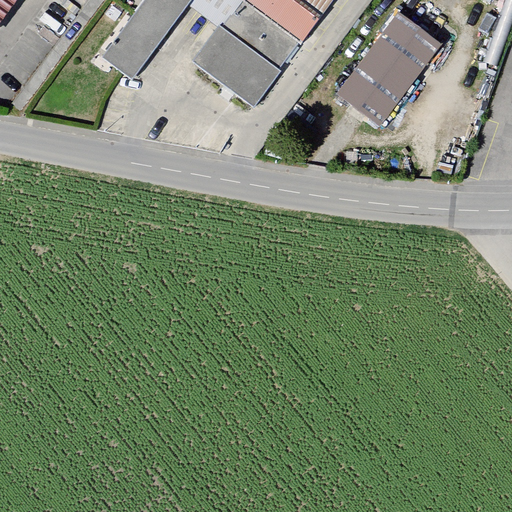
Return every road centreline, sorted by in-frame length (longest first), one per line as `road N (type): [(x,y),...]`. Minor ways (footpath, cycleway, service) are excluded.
road 1 (unclassified): [(0,136),(319,196),(511,210)]
road 2 (unknown): [(301,193),(334,144),(401,125),(433,104),(476,19)]
